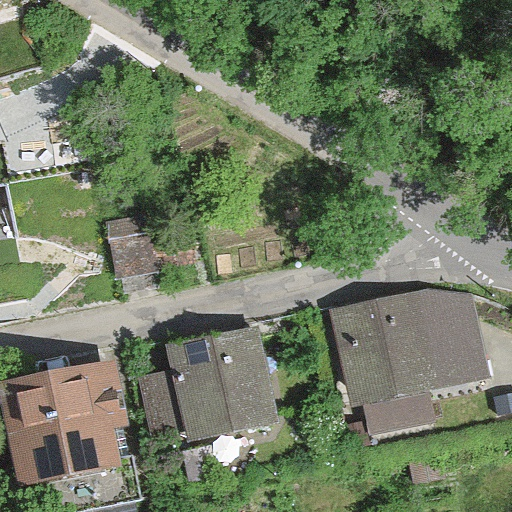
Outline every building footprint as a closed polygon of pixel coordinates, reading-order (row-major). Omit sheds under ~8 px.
[(116,245),(128,301),(164,294),(159,273),(202,264),(198,247),(159,255),(155,237),(116,245)] [(426,299),(334,321),(355,412),(399,402),(402,414),(496,392),(475,303),(471,289),(426,299)] [(177,379),(142,387),(157,451),(188,445),(191,458),(282,439),(260,338),(172,357),(177,379)] [(117,375),(0,399),(0,405),(22,511),(39,511),(140,491),(134,466),(122,469),(115,437),(129,434),(117,375)] [(363,421),(351,425),(357,446),(369,443),(363,421)] [(411,468),(416,490),(447,484),(443,462),(411,468)]
